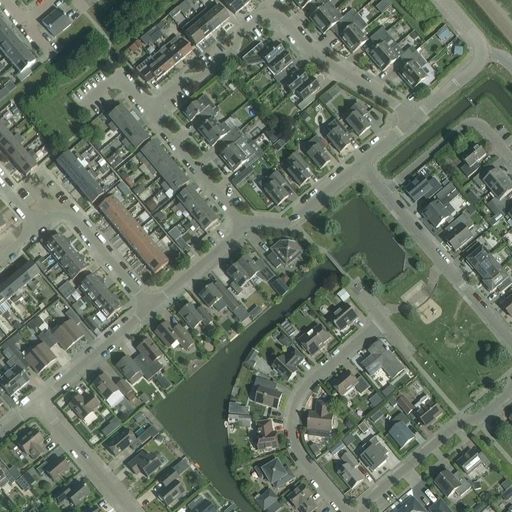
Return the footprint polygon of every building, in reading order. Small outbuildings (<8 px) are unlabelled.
[(222,0),(235,15),(243,8),(236,0),(222,0)] [(295,0),(294,1),(301,9),(310,2),(314,6),(321,0),(295,0)] [(336,10),(329,2),(330,0),(321,0),(314,6),(317,10),(309,18),(316,26),(331,13),(336,10)] [(388,0),(382,6),(385,10),(392,4),(391,3),(388,0)] [(218,6),(214,3),(206,9),(220,26),(229,18),(218,6)] [(172,19),(180,11),(177,8),(168,15),(172,19)] [(55,38),(62,31),(71,25),(58,9),(42,22),(55,38)] [(206,9),(198,15),(212,33),(220,26),(206,9)] [(339,20),(343,25),(353,17),(353,16),(356,13),(352,9),(347,14),(342,18),(339,20)] [(338,21),(339,20),(342,18),(336,10),(331,13),(316,26),(323,34),(338,21)] [(345,45),(361,32),(360,32),(367,26),(356,13),(353,16),(353,17),(343,25),(347,29),(338,37),(345,45)] [(204,40),(212,33),(198,15),(189,22),(204,40)] [(453,18),(443,24),(448,33),(458,27),(453,18)] [(162,32),(166,27),(161,22),(156,27),(162,32)] [(195,47),(204,40),(189,22),(181,30),(195,47)] [(149,37),(158,30),(155,26),(146,34),(149,37)] [(373,43),(386,33),(382,28),(369,39),(373,43)] [(6,29),(0,33),(0,48),(13,37),(6,29)] [(352,54),(368,41),(361,32),(345,45),(352,54)] [(390,38),(386,33),(373,43),(377,48),(368,55),(375,64),(390,51),(397,45),(390,38)] [(146,34),(140,39),(145,45),(148,43),(151,40),(149,37),(146,34)] [(180,40),(177,36),(169,43),(182,59),(191,51),(181,39),(180,40)] [(13,37),(0,48),(0,50),(6,57),(20,45),(13,37)] [(138,49),(142,46),(138,41),(129,49),(131,52),(137,48),(138,49)] [(169,43),(160,50),(163,54),(174,66),(182,59),(169,43)] [(261,44),(243,58),(248,64),(264,61),(268,66),(284,53),(275,43),(266,50),(261,44)] [(20,45),(6,57),(13,66),(27,53),(20,45)] [(403,53),(397,45),(390,51),(375,64),(382,72),(399,57),(403,53)] [(399,57),(403,62),(413,54),(416,51),(412,46),(403,53),(399,57)] [(463,57),(464,48),(454,47),(454,56),(463,57)] [(163,54),(160,50),(151,57),(165,74),(174,66),(163,54)] [(413,54),(403,62),(407,66),(398,74),(405,82),(420,69),(426,64),(420,56),(416,51),(413,54)] [(27,53),(13,66),(20,74),(16,77),(21,83),(31,74),(27,68),(35,62),(27,53)] [(277,83),(287,74),(283,70),(292,63),(284,53),(268,66),(276,75),(273,78),(277,83)] [(434,67),(440,63),(434,54),(428,58),(434,67)] [(151,58),(150,56),(143,63),(135,69),(147,83),(153,77),(156,81),(165,74),(151,57),(151,58)] [(420,69),(405,82),(412,90),(421,83),(425,87),(434,79),(430,74),(432,72),(426,64),(420,69)] [(308,81),(307,81),(299,71),(290,79),(287,74),(277,83),(281,87),(284,85),(292,94),(296,92),(295,92),(308,81)] [(301,111),(314,100),(310,96),(319,88),(311,78),(307,81),(308,81),(295,92),(296,92),(303,101),(297,106),(301,111)] [(325,105),(331,100),(326,94),(320,99),(325,105)] [(212,110),(215,107),(204,95),(183,113),(190,122),(199,114),(203,118),(212,110)] [(252,97),(255,107),(263,104),(260,95),(252,97)] [(359,137),(370,127),(362,118),(367,114),(358,103),(349,111),(352,115),(345,121),(359,137)] [(111,129),(128,114),(121,106),(108,117),(112,122),(108,125),(111,129)] [(205,139),(220,126),(213,118),(216,115),(215,113),(219,109),(216,106),(215,107),(212,110),(203,118),(206,123),(198,130),(205,139)] [(266,118),(271,115),(266,107),(261,109),(266,118)] [(122,133),(135,123),(128,114),(111,129),(114,132),(118,129),(122,133)] [(249,118),(246,124),(251,127),(255,121),(249,118)] [(340,153),(350,144),(342,135),(347,132),(336,119),(326,127),(331,133),(326,137),(340,153)] [(0,140),(8,134),(5,130),(10,126),(6,121),(0,126),(0,140)] [(220,126),(205,139),(212,147),(221,140),(224,144),(234,136),(237,133),(240,131),(235,126),(231,130),(224,122),(220,126)] [(125,145),(142,131),(135,123),(122,133),(126,138),(122,142),(125,145)] [(136,150),(149,139),(142,131),(125,145),(128,149),(132,145),(136,150)] [(373,141),(381,135),(379,131),(370,137),(373,141)] [(219,156),(226,164),(241,151),(248,146),(237,133),(234,136),(224,144),(228,148),(219,156)] [(12,138),(8,134),(0,140),(0,146),(4,152),(20,138),(17,135),(12,138)] [(320,170),(330,161),(321,151),(326,147),(316,136),(306,144),(312,150),(307,154),(320,170)] [(11,160),(22,151),(19,146),(23,142),(20,138),(4,152),(11,160)] [(143,164),(148,161),(147,160),(160,150),(153,141),(140,152),(144,157),(140,160),(143,164)] [(468,178),(480,167),(477,163),(486,155),(477,145),(461,158),(466,164),(460,169),(468,178)] [(242,165),(246,169),(250,166),(259,159),(248,146),(241,151),(226,164),(233,172),(242,165)] [(150,172),(167,158),(160,150),(147,160),(148,161),(151,165),(147,169),(150,172)] [(26,155),(22,151),(11,160),(18,168),(35,155),(31,151),(26,155)] [(296,152),(286,161),(292,167),(287,171),(294,179),(300,187),(310,178),(305,172),(310,169),(306,164),(300,156),(296,152)] [(63,171),(75,161),(68,153),(56,162),(63,171)] [(119,159),(115,154),(107,161),(114,169),(122,162),(120,158),(119,159)] [(34,161),(38,158),(35,155),(18,168),(25,177),(37,167),(32,161),(34,160),(34,161)] [(161,177),(174,166),(167,158),(150,172),(153,176),(157,172),(161,177)] [(70,179),(82,169),(75,161),(63,171),(70,179)] [(104,166),(100,170),(104,174),(108,170),(104,166)] [(164,189),(181,174),(174,166),(161,177),(165,181),(161,185),(164,189)] [(241,174),(232,181),(236,186),(245,178),(254,171),(250,166),(246,169),(241,174)] [(77,187),(89,178),(82,169),(70,179),(77,187)] [(502,175),(497,170),(488,178),(483,172),(473,180),(482,191),(486,186),(491,192),(507,179),(503,175),(502,175)] [(265,178),(259,184),(264,190),(277,206),(288,197),(280,187),(285,183),(277,173),(267,181),(265,178)] [(175,193),(188,183),(181,174),(164,189),(167,192),(171,189),(175,193)] [(130,188),(134,185),(128,177),(124,180),(130,188)] [(427,184),(421,177),(405,190),(415,202),(428,191),(433,196),(442,188),(434,179),(427,184)] [(84,196),(96,186),(89,178),(77,187),(84,196)] [(500,212),(510,204),(505,198),(511,191),(511,186),(509,184),(511,183),(507,179),(491,192),(496,198),(491,202),(500,212)] [(445,188),(450,184),(447,180),(442,184),(445,188)] [(152,191),(158,186),(155,181),(149,186),(152,191)] [(137,197),(137,196),(145,190),(141,184),(132,191),(137,197)] [(441,203),(456,190),(450,184),(445,188),(436,196),(441,203)] [(91,204),(99,198),(103,194),(96,186),(84,196),(91,204)] [(179,210),(196,196),(189,187),(176,198),(180,203),(176,206),(179,210)] [(143,202),(151,195),(147,189),(139,196),(143,202)] [(438,202),(424,214),(436,228),(445,221),(448,224),(454,219),(451,216),(455,212),(449,204),(460,195),(456,190),(441,203),(440,201),(438,202)] [(120,204),(112,196),(98,208),(105,216),(120,204)] [(190,215),(203,204),(196,196),(179,210),(182,214),(186,210),(190,215)] [(152,212),(158,207),(152,200),(146,204),(152,212)] [(168,200),(163,207),(168,211),(173,204),(168,200)] [(511,201),(510,204),(500,212),(508,222),(511,218),(511,201)] [(125,210),(120,204),(105,216),(112,225),(127,212),(131,209),(129,207),(125,210)] [(193,226),(210,212),(203,204),(190,215),(194,219),(190,223),(193,226)] [(119,233),(134,221),(127,212),(112,225),(119,233)] [(161,223),(166,219),(160,212),(155,217),(161,223)] [(204,231),(217,221),(210,212),(193,226),(196,230),(200,226),(204,231)] [(455,251),(463,245),(472,237),(467,231),(473,226),(463,214),(452,224),(456,230),(445,239),(455,251)] [(126,241),(141,229),(134,221),(119,233),(126,241)] [(133,250),(148,237),(141,229),(126,241),(133,250)] [(44,246),(51,255),(69,240),(68,239),(62,238),(59,234),(54,237),(50,232),(39,241),(44,246)] [(140,258),(155,245),(148,237),(133,250),(140,258)] [(58,263),(73,251),(69,246),(70,241),(69,240),(51,255),(58,263)] [(285,267),(302,252),(301,251),(294,243),(280,241),(271,250),(272,252),(266,257),(273,265),(276,268),(282,263),(285,267)] [(187,252),(190,247),(184,243),(181,248),(187,252)] [(482,248),(478,243),(466,252),(471,257),(467,260),(468,261),(466,262),(470,267),(472,266),(475,269),(490,257),(482,248)] [(147,266),(162,254),(155,245),(140,258),(147,266)] [(65,271),(83,256),(82,255),(76,255),(73,251),(58,263),(65,271)] [(154,275),(169,262),(162,254),(147,266),(154,275)] [(72,280),(87,267),(83,263),(84,258),(83,256),(65,271),(72,280)] [(246,256),(236,264),(249,280),(255,275),(267,283),(274,277),(260,260),(254,265),(246,256)] [(484,284),(501,269),(490,257),(475,269),(478,273),(477,274),(481,279),(482,278),(485,281),(483,283),(484,284)] [(29,262),(21,269),(31,281),(34,277),(39,274),(36,270),(29,262)] [(238,295),(242,291),(240,288),(249,280),(236,264),(226,273),(234,282),(230,285),(236,293),(238,295)] [(293,275),(297,273),(292,266),(280,274),(288,286),(297,280),(293,275)] [(21,269),(13,276),(22,288),(27,284),(29,286),(33,283),(31,281),(21,269)] [(501,293),(509,287),(511,283),(511,282),(508,278),(509,278),(501,269),(484,284),(487,287),(486,289),(490,293),(491,292),(492,292),(497,288),(501,293)] [(85,295),(103,280),(102,279),(97,279),(93,274),(78,286),(85,295)] [(13,276),(4,283),(14,295),(18,291),(22,288),(13,276)] [(289,290),(287,288),(279,278),(270,286),(278,295),(280,297),(289,290)] [(92,303),(107,291),(103,286),(104,281),(103,280),(85,295),(92,303)] [(61,295),(71,286),(67,282),(57,290),(61,295)] [(4,283),(0,286),(0,294),(6,302),(10,298),(14,295),(4,283)] [(33,283),(29,286),(33,292),(37,289),(35,286),(33,283)] [(209,308),(213,305),(219,313),(226,306),(232,313),(239,307),(228,295),(222,287),(217,291),(211,284),(198,295),(209,308)] [(66,300),(75,291),(71,286),(61,295),(66,300)] [(99,311),(117,297),(116,295),(110,295),(107,291),(92,303),(99,311)] [(106,320),(114,314),(121,307),(117,303),(118,298),(117,297),(99,311),(106,320)] [(511,297),(502,306),(511,318),(511,317),(511,297)] [(78,315),(82,312),(75,304),(71,306),(78,315)] [(205,312),(200,316),(190,304),(179,313),(192,329),(201,322),(206,327),(213,321),(205,312)] [(352,322),(358,318),(346,305),(339,311),(330,319),(334,323),(340,331),(341,330),(343,331),(346,328),(346,327),(351,321),(352,322)] [(74,343),(84,336),(76,326),(80,322),(70,310),(65,314),(70,321),(62,328),(74,343)] [(253,310),(248,315),(251,318),(252,320),(253,319),(257,315),(253,310)] [(84,321),(87,318),(82,312),(78,315),(84,321)] [(49,322),(55,317),(51,313),(46,318),(49,322)] [(93,332),(98,327),(89,317),(87,318),(84,321),(86,324),(93,332)] [(289,337),(295,332),(287,321),(280,326),(289,337)] [(173,330),(166,322),(155,332),(169,348),(177,340),(185,350),(193,343),(185,333),(179,326),(173,330)] [(7,338),(16,331),(12,326),(7,329),(9,331),(4,335),(7,338)] [(298,341),(312,357),(324,346),(323,345),(330,338),(320,326),(308,336),(307,334),(298,341)] [(74,343),(62,328),(52,336),(49,331),(44,335),(53,346),(58,342),(65,351),(74,343)] [(19,333),(15,336),(19,342),(23,338),(19,333)] [(47,366),(56,359),(49,350),(53,346),(44,335),(42,333),(37,337),(43,344),(34,351),(47,366)] [(222,342),(226,338),(222,334),(218,337),(222,342)] [(9,339),(4,344),(7,347),(15,356),(19,361),(24,357),(25,358),(25,359),(38,374),(47,366),(34,351),(30,346),(25,351),(25,352),(24,352),(21,354),(9,339)] [(152,377),(163,368),(156,360),(162,355),(148,339),(137,349),(149,363),(144,367),(152,377)] [(387,350),(380,342),(369,352),(373,356),(362,365),(372,376),(382,367),(392,379),(404,369),(389,351),(388,349),(387,350)] [(295,368),(304,359),(295,350),(286,359),(283,357),(273,368),(287,381),(298,371),(295,368)] [(19,389),(28,382),(20,371),(24,367),(19,361),(15,356),(6,363),(11,370),(9,372),(6,374),(19,389)] [(140,371),(127,356),(116,366),(122,374),(128,381),(132,385),(143,376),(148,381),(152,377),(144,367),(140,371)] [(356,381),(348,371),(337,381),(335,380),(333,382),(333,384),(332,385),(338,393),(342,397),(354,386),(361,394),(370,387),(368,384),(361,376),(356,381)] [(2,378),(0,376),(0,387),(1,386),(10,397),(19,389),(6,374),(2,378)] [(111,407),(123,397),(104,374),(92,385),(111,407)] [(165,387),(170,383),(165,377),(160,381),(165,387)] [(277,410),(282,394),(271,391),(273,383),(257,378),(254,386),(260,388),(255,403),(277,410)] [(125,396),(131,391),(122,380),(116,385),(125,396)] [(153,384),(147,386),(150,394),(156,392),(153,384)] [(412,389),(405,392),(413,405),(419,401),(412,389)] [(129,402),(135,398),(131,393),(125,397),(129,402)] [(144,404),(149,400),(144,393),(139,397),(144,404)] [(98,406),(89,395),(83,400),(79,396),(69,405),(82,421),(93,412),(92,411),(98,406)] [(442,413),(432,401),(432,400),(428,395),(426,397),(424,397),(420,400),(420,402),(414,406),(418,410),(415,413),(427,427),(432,422),(432,421),(442,413)] [(373,404),(370,406),(373,410),(383,401),(378,396),(371,402),(373,404)] [(388,401),(393,407),(398,403),(393,397),(388,401)] [(404,398),(398,403),(407,415),(414,409),(404,398)] [(329,415),(330,403),(317,402),(316,410),(317,410),(317,414),(309,413),(308,429),(331,432),(333,415),(329,415)] [(399,450),(414,438),(405,427),(410,422),(402,412),(392,421),(395,424),(394,425),(394,427),(395,428),(390,432),(402,447),(399,450)] [(371,424),(376,418),(371,413),(366,419),(371,424)] [(272,433),(271,421),(257,423),(258,435),(256,435),(258,451),(278,448),(276,433),(272,433)] [(364,434),(369,430),(363,423),(359,427),(364,434)] [(152,439),(158,434),(152,426),(137,439),(142,444),(150,437),(152,439)] [(135,441),(126,429),(119,435),(117,433),(111,438),(113,440),(106,446),(116,457),(135,441)] [(34,460),(44,452),(38,445),(43,441),(33,430),(17,443),(27,455),(28,453),(34,460)] [(346,441),(351,436),(349,434),(341,440),(347,447),(349,445),(346,441)] [(374,472),(386,462),(383,458),(389,453),(375,437),(362,448),(366,453),(362,457),(374,472)] [(340,442),(333,448),(338,453),(345,447),(340,442)] [(477,456),(472,450),(457,463),(468,475),(482,463),(488,470),(493,465),(482,452),(477,456)] [(150,455),(146,458),(142,453),(128,465),(136,475),(141,471),(147,478),(160,467),(160,466),(166,462),(160,455),(154,460),(150,455)] [(351,490),(363,480),(354,469),(358,465),(352,458),(348,453),(342,458),(347,465),(338,473),(351,490)] [(68,468),(59,458),(49,466),(45,462),(36,470),(40,475),(45,471),(54,481),(61,475),(68,468)] [(285,474),(278,462),(276,463),(273,458),(255,469),(261,480),(267,476),(272,484),(273,484),(276,489),(294,478),(290,471),(285,474)] [(165,488),(158,495),(167,506),(175,500),(184,492),(175,481),(178,478),(176,476),(187,467),(182,461),(171,470),(171,469),(166,474),(159,480),(165,488)] [(452,477),(448,471),(435,482),(448,497),(455,491),(460,497),(471,487),(467,482),(460,474),(456,478),(454,476),(452,477)] [(3,476),(0,472),(0,483),(5,479),(10,485),(15,481),(8,472),(3,476)] [(90,493),(80,482),(69,491),(65,487),(58,493),(54,497),(60,503),(67,497),(75,506),(90,493)] [(311,511),(317,508),(312,501),(309,498),(312,496),(303,485),(288,498),(297,509),(298,507),(302,511),(311,511)] [(264,511),(279,499),(270,489),(255,501),(264,511)] [(204,501),(199,496),(197,497),(189,504),(194,509),(190,511),(214,511),(205,500),(204,501)] [(426,511),(418,502),(414,497),(409,502),(410,503),(406,506),(404,507),(405,507),(403,508),(404,510),(401,511),(400,511),(399,511),(426,511)] [(431,511),(450,511),(441,501),(430,510),(431,511)]
